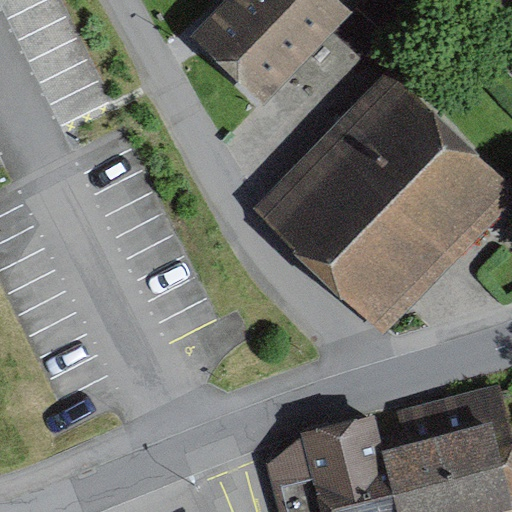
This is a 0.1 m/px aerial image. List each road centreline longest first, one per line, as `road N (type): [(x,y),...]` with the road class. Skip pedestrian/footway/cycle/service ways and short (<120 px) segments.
road 1 (residential): [(111,0),(249,241),(366,383)]
road 2 (unclassified): [(366,383),(9,511)]
road 3 (unclassified): [(511,335),(366,383)]
